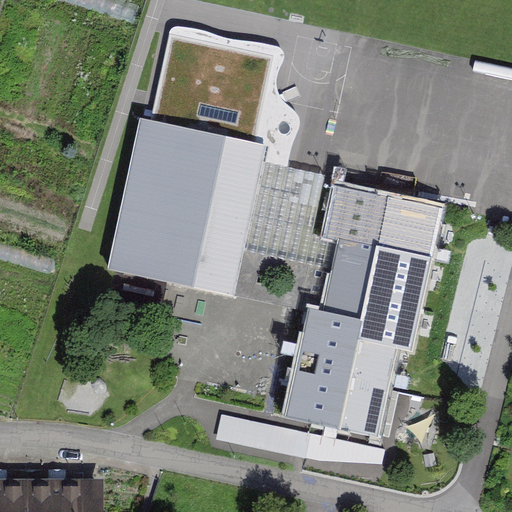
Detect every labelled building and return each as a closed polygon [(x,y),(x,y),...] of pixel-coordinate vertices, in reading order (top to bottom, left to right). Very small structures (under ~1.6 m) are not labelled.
[(270,54),(169,33),(151,116),(254,139),(270,54)] [(151,116),(140,114),(107,264),(234,292),(262,161),(267,141),(254,139),(151,116)] [(310,308),(327,234),(311,231),(324,174),(262,161),(234,292),(310,308)] [(445,202),(340,178),(327,234),(310,308),(287,413),(380,434),(400,345),(412,347),(445,202)] [(295,448),(298,423),(222,413),(219,438),(295,448)] [(0,511),(103,511),(104,475),(0,474),(0,511)]
